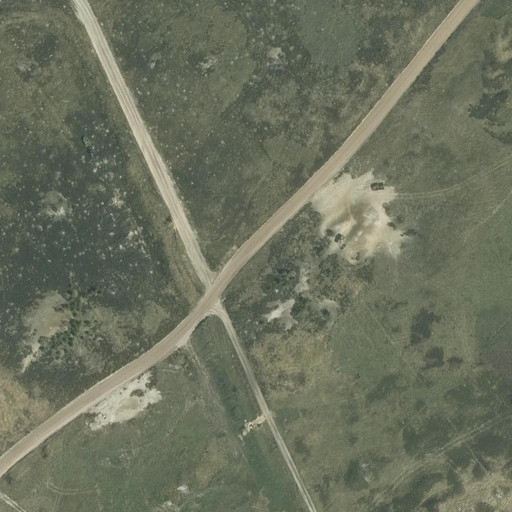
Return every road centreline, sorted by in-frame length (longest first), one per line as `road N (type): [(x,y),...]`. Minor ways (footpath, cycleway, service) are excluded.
road 1 (track): [(313,511),(214,294),(472,0)]
road 2 (track): [(79,0),(214,294),(167,348),(0,469)]
